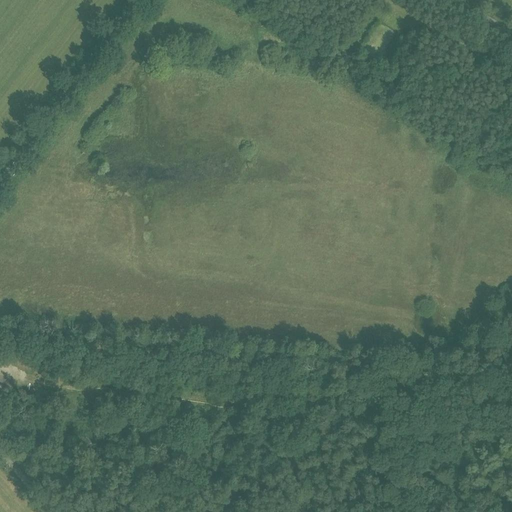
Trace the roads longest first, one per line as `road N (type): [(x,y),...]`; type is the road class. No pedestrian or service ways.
road 1 (track): [(211,511),(425,378),(511,307)]
road 2 (track): [(0,339),(329,366)]
road 3 (unclassified): [(0,187),(139,0)]
